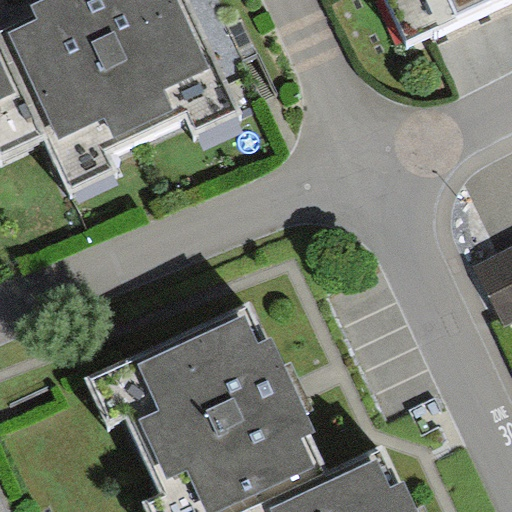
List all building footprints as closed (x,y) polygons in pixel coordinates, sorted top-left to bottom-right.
[(6,0),(0,3),(0,49),(33,131),(61,194),(109,172),(101,153),(231,96),(188,0),(6,0)] [(511,0),(385,0),(410,50),(511,0)] [(0,145),(33,131),(0,49),(0,145)] [(511,245),(472,265),(500,323),(511,317),(511,245)] [(248,511),(323,477),(241,303),(83,376),(147,511),(248,511)] [(323,477),(248,511),(405,511),(377,451),(323,477)] [(14,511),(0,476),(0,511),(14,511)]
